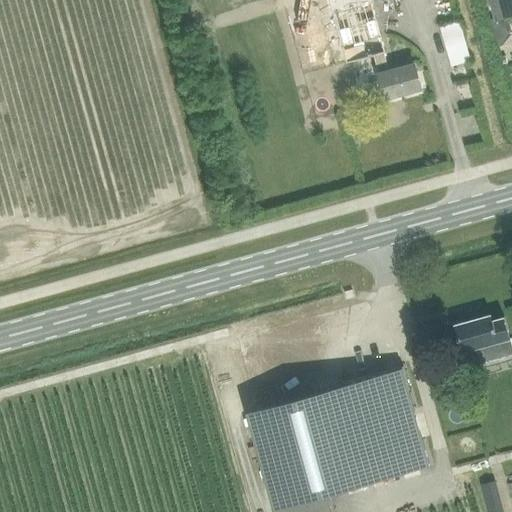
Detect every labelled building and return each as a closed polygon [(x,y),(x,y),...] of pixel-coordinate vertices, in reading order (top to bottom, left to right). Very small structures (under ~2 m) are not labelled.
[(400,94),(421,89),(414,63),(388,70),(383,52),(385,51),(371,0),(315,0),(334,66),(374,55),(378,73),(385,99),(393,96),(393,97),(400,95),(400,94)] [(511,0),(489,0),(495,20),(511,15),(511,0)] [(511,341),(509,331),(505,314),(492,315),(492,314),(455,324),(463,350),(463,352),(479,348),(483,364),(510,356),(508,349),(511,347),(511,341)] [(262,343),(238,349),(248,388),(272,382),(262,343)] [(429,465),(409,390),(410,389),(403,366),(342,383),(343,384),(247,410),(274,508),(286,505),(288,511),(333,511),(329,493),(429,465)] [(482,476),(488,511),(507,511),(500,472),(482,476)]
